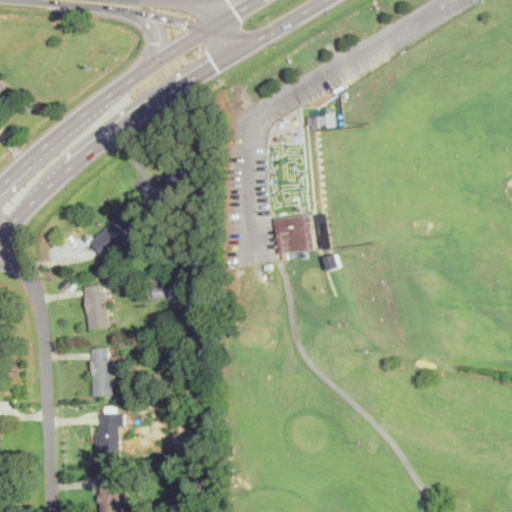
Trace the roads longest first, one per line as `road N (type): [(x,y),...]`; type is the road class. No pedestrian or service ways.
road 1 (residential): [(54,511),(44,313),(0,230)]
road 2 (trunk): [(23,213),(125,122),(234,52)]
road 3 (trunk): [(127,83),(0,186)]
